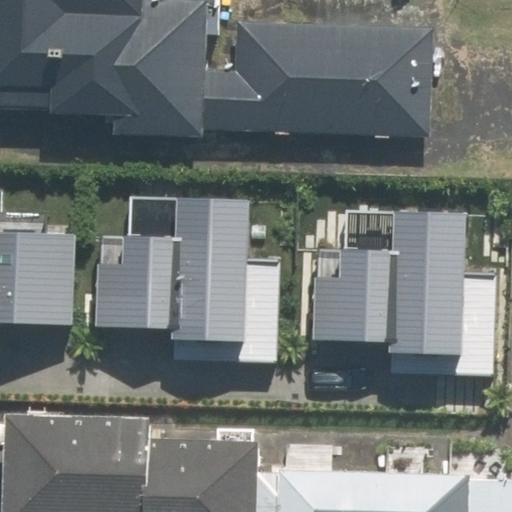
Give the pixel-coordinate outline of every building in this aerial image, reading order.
[(0,0),(0,110),(124,116),(123,137),(214,141),(215,128),(240,129),(275,130),(440,137),(444,31),(244,23),(242,72),(217,71),(219,10),(228,11),(228,0),(0,0)] [(0,366),(12,366),(11,337),(96,336),(94,194),(31,195),(30,166),(0,166),(0,366)] [(114,342),(246,344),(248,193),(166,192),(165,216),(116,216),(114,342)] [(466,346),(469,199),(378,198),(378,230),(302,228),(300,343),(466,346)] [(264,511),(267,439),(156,434),(157,412),(12,409),(10,511),(264,511)] [(283,511),(511,511),(511,474),(285,466),(283,511)]
